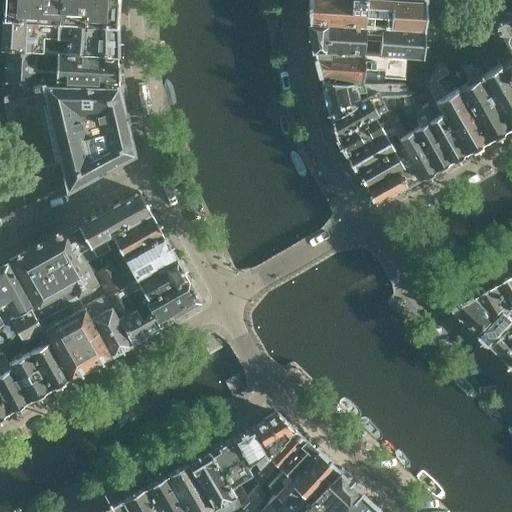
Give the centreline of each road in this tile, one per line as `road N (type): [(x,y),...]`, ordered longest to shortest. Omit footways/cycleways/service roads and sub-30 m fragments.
road 1 (residential): [(223,305),(0,433)]
road 2 (residential): [(66,511),(276,392)]
road 3 (residential): [(366,225),(312,129),(289,0)]
road 4 (residential): [(276,392),(405,511)]
road 5 (residential): [(0,248),(154,165)]
road 6 (residential): [(511,141),(366,225)]
road 7 (residential): [(139,0),(135,71),(154,165)]
road 8 (residential): [(366,225),(223,305)]
road 9 (residential): [(154,165),(223,305)]
